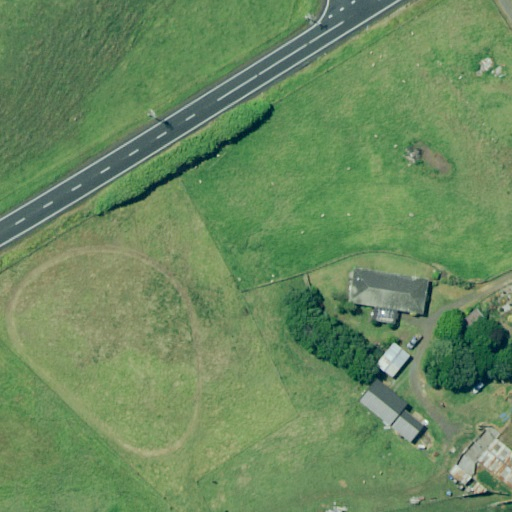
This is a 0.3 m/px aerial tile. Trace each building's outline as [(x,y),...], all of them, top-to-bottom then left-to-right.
[(428,281),(353,270),(348,304),(375,308),(373,322),(397,325),(399,312),(423,315),(428,281)] [(410,356),(394,344),(377,366),(393,378),(410,356)] [(407,405),(376,380),(359,401),(412,444),(426,427),(403,409),(407,405)] [(511,452),(497,440),(479,461),(511,489),(511,452)] [(483,488),(457,466),(451,474),(477,495),(483,488)]
